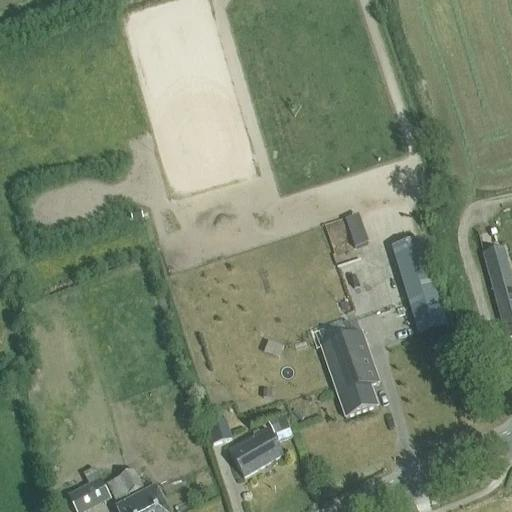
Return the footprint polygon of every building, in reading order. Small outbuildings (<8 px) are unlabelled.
[(391,250),(414,321),(420,340),(448,331),(420,241),(391,250)] [(508,343),(511,341),(511,312),(500,316),(508,343)] [(375,387),(378,386),(360,335),(320,349),(338,399),(342,398),(349,419),(383,407),(375,387)] [(233,442),(227,422),(206,428),(212,448),(233,442)] [(228,454),(244,482),(284,459),(268,431),(228,454)] [(167,511),(156,490),(144,468),(107,487),(119,510),(117,510),(118,511),(167,511)] [(68,498),(74,511),(92,511),(112,502),(95,470),(83,476),(89,488),(68,498)]
